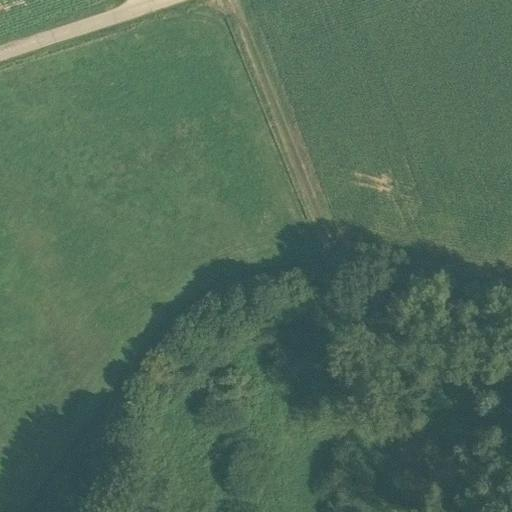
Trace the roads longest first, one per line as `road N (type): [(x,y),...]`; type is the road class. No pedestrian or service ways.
road 1 (track): [(235,0),(342,257)]
road 2 (track): [(342,257),(511,304)]
road 3 (unclassified): [(0,53),(163,0)]
